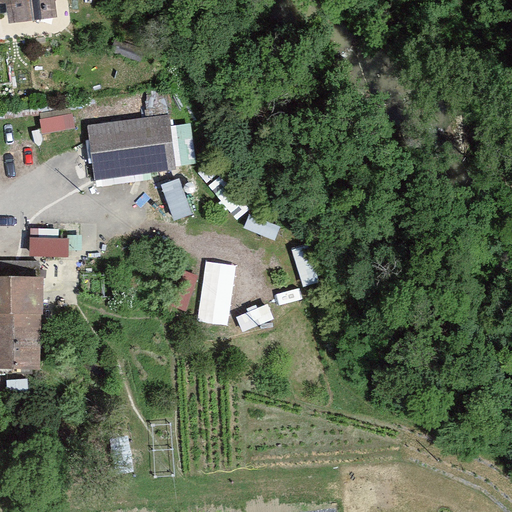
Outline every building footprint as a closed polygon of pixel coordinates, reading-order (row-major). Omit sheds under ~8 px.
[(55,0),(0,0),(0,13),(56,10),(55,0)] [(80,100),(91,190),(174,180),(162,89),(80,100)] [(72,106),(40,113),(45,135),(77,128),(72,106)] [(182,122),(182,163),(195,163),(195,122),(182,122)] [(31,253),(70,255),(71,236),(31,235),(31,253)] [(212,255),(198,314),(228,321),(242,262),(212,255)] [(0,377),(42,377),(40,275),(0,275),(0,377)]
